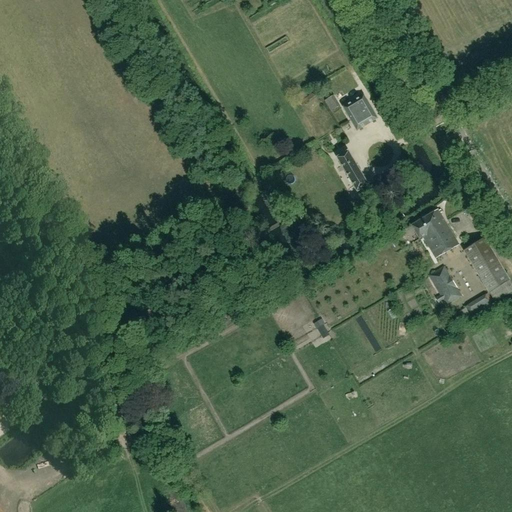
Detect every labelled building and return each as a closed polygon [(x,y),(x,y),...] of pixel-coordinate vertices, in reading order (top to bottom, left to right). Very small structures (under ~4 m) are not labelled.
[(304,90),(296,94),(299,99),(307,95),(304,90)] [(364,95),(342,107),(357,132),(378,119),(364,95)] [(327,106),(335,101),(333,97),(324,102),(327,106)] [(348,152),(337,158),(357,192),(368,186),(348,152)] [(438,210),(412,225),(420,239),(423,237),(436,258),(459,245),(438,210)] [(511,283),(510,281),(485,238),(463,251),(489,294),(495,303),(511,291),(511,283)] [(439,303),(443,301),(446,307),(462,297),(444,267),(428,276),(440,296),(436,298),(439,303)] [(459,289),(474,288),(473,275),(462,275),(463,282),(458,282),(459,289)] [(471,317),(493,303),(487,293),(465,307),(471,317)] [(320,319),(313,323),(322,339),(329,336),(320,319)] [(444,319),(440,322),(445,331),(450,328),(444,319)]
